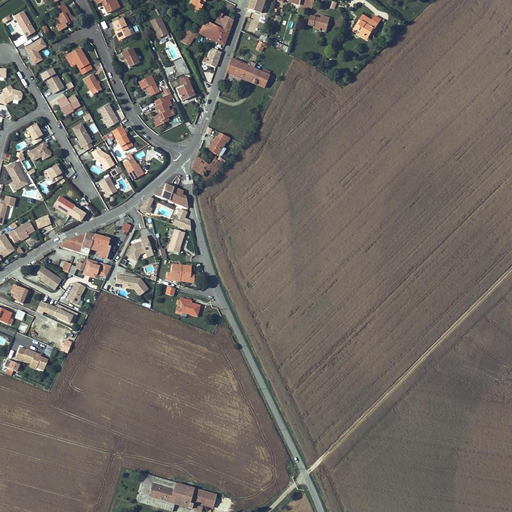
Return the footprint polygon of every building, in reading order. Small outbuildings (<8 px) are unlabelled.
[(114,0),(95,0),(97,4),(104,1),(106,5),(104,6),(108,13),(119,7),(116,1),(115,1),(114,0)] [(192,0),(193,1),(191,0),(188,6),(199,11),(202,5),(199,4),(200,0),(205,2),(205,0),(192,0)] [(251,0),(249,8),(248,11),(252,12),(253,10),(261,13),(263,9),(265,0),(251,0)] [(312,8),(314,0),(301,0),(300,4),(300,5),(299,7),(299,9),(303,10),(304,8),(305,5),(307,6),(312,8)] [(72,15),(65,3),(50,12),(60,31),(67,27),(66,24),(69,22),(69,23),(75,19),(73,15),(72,15)] [(24,11),(14,17),(26,37),(36,32),(24,11)] [(216,26),(228,33),(233,20),(232,19),(219,13),(214,22),(206,19),(205,21),(216,26)] [(254,14),(248,31),(254,33),(260,16),(254,14)] [(364,38),(367,40),(369,37),(371,33),(374,29),(375,30),(378,25),(363,15),(355,28),(359,30),(362,31),(359,35),(364,38)] [(315,26),(320,28),(319,30),(326,31),(330,18),(321,16),(320,18),(311,16),(308,25),(315,26)] [(149,22),(154,31),(155,31),(158,38),(167,34),(159,17),(149,22)] [(117,31),(121,40),(130,36),(126,27),(125,27),(122,19),(112,23),(116,32),(117,31)] [(210,39),(216,26),(205,21),(199,33),(210,39)] [(51,32),(46,24),(41,27),(46,35),(51,32)] [(210,39),(224,46),(228,33),(216,26),(210,39)] [(188,46),(196,33),(188,28),(181,41),(188,46)] [(260,39),(273,45),(274,42),(262,37),(262,36),(261,36),(260,39)] [(47,47),(42,38),(24,48),(34,65),(44,60),(39,51),(47,47)] [(268,45),(260,41),(256,49),(264,53),(268,45)] [(274,41),(274,42),(273,45),(287,52),(288,48),(274,41)] [(77,64),(83,74),(93,68),(81,47),(65,56),(72,67),(77,64)] [(127,62),(130,67),(139,63),(135,55),(132,48),(122,54),(125,60),(126,59),(127,62)] [(215,68),(222,52),(210,48),(206,58),(204,57),(202,62),(215,68)] [(174,62),(176,66),(184,63),(182,58),(174,62)] [(273,76),(268,74),(264,72),(259,70),(262,65),(256,62),(255,64),(249,61),(248,65),(232,58),(227,73),(265,88),(267,83),(270,84),(273,76)] [(176,66),(180,75),(184,73),(182,69),(186,67),(184,63),(176,66)] [(53,67),(40,74),(44,80),(45,80),(53,94),(65,87),(57,73),(56,74),(53,67)] [(101,90),(98,84),(97,82),(92,75),(84,80),(92,95),(101,90)] [(151,77),(138,82),(142,90),(146,88),(150,97),(159,93),(151,77)] [(195,95),(190,83),(177,89),(182,100),(195,95)] [(13,89),(11,85),(3,90),(6,94),(0,96),(0,102),(7,104),(16,99),(20,100),(23,98),(23,93),(22,91),(13,89)] [(65,96),(58,101),(66,116),(74,112),(73,111),(82,106),(76,96),(68,100),(65,96)] [(161,114),(153,117),(156,122),(158,126),(163,123),(162,120),(172,116),(170,111),(168,107),(172,105),(170,100),(166,101),(166,100),(160,102),(160,104),(155,106),(157,110),(159,109),(161,114)] [(99,110),(104,118),(108,125),(109,128),(119,123),(116,118),(115,118),(112,113),(113,112),(109,105),(99,110)] [(169,121),(172,127),(181,123),(178,117),(169,121)] [(44,135),(37,123),(27,129),(34,140),(32,141),(34,145),(43,140),(41,136),(44,135)] [(93,142),(83,123),(73,129),(80,141),(78,142),(82,149),(84,148),(86,151),(94,147),(92,143),(93,142)] [(128,138),(121,126),(112,131),(124,151),(131,147),(127,139),(128,138)] [(104,135),(108,145),(114,143),(110,133),(104,135)] [(226,142),(217,137),(209,149),(218,155),(226,142)] [(47,142),(29,153),(34,162),(43,156),(45,160),(52,156),(51,154),(53,153),(51,150),(49,151),(47,147),(49,146),(47,142)] [(100,147),(92,152),(97,161),(102,164),(106,170),(116,164),(110,155),(102,150),(100,147)] [(24,155),(23,151),(20,152),(18,152),(17,156),(19,157),(22,161),(26,159),(24,155)] [(144,175),(142,170),(140,171),(136,164),(131,155),(129,157),(130,159),(123,163),(134,181),(144,175)] [(206,183),(223,165),(216,160),(214,163),(213,162),(209,165),(197,156),(192,169),(204,177),(202,180),(206,183)] [(28,159),(24,162),(28,169),(32,166),(28,159)] [(17,161),(6,167),(14,182),(10,185),(14,192),(29,184),(17,161)] [(63,173),(57,164),(43,173),(48,181),(50,180),(53,184),(64,177),(62,173),(63,173)] [(93,165),(91,169),(100,173),(102,169),(93,165)] [(120,168),(111,173),(114,178),(121,174),(123,178),(125,177),(120,168)] [(110,176),(99,182),(108,198),(118,192),(110,176)] [(161,197),(188,208),(186,197),(182,196),(183,192),(167,185),(164,184),(161,186),(158,190),(154,194),(161,197)] [(2,194),(0,200),(0,223),(9,226),(14,207),(15,208),(17,198),(2,194)] [(76,205),(61,196),(55,205),(70,215),(76,205)] [(140,208),(144,212),(146,210),(150,205),(147,202),(140,208)] [(75,207),(71,214),(81,221),(86,213),(75,207)] [(179,210),(173,225),(190,231),(189,221),(184,219),(186,213),(179,210)] [(47,215),(34,220),(38,229),(51,224),(47,215)] [(29,222),(10,234),(15,243),(21,240),(22,241),(29,237),(29,235),(35,231),(29,222)] [(124,222),(120,230),(127,233),(131,225),(124,222)] [(179,249),(185,233),(175,230),(170,245),(179,249)] [(80,252),(88,255),(90,249),(94,235),(86,233),(85,235),(80,252)] [(110,239),(94,234),(94,235),(90,249),(98,252),(97,256),(106,259),(110,246),(108,246),(110,239)] [(5,235),(0,237),(0,261),(15,251),(5,235)] [(80,252),(85,235),(78,236),(75,238),(70,240),(64,243),(59,246),(80,252)] [(135,244),(132,245),(126,256),(136,261),(140,254),(146,252),(151,250),(146,236),(140,238),(141,242),(137,243),(137,245),(135,245),(135,244)] [(20,248),(15,251),(19,257),(24,254),(20,248)] [(54,257),(51,251),(43,257),(46,262),(54,257)] [(77,268),(71,266),(68,273),(73,275),(76,269),(82,271),(83,271),(86,261),(83,260),(82,264),(79,263),(77,268)] [(68,273),(71,266),(71,264),(65,262),(63,267),(61,266),(60,270),(68,273)] [(99,267),(90,264),(85,280),(93,284),(99,267)] [(195,276),(191,275),(191,266),(182,266),(172,265),(171,273),(167,273),(167,275),(166,280),(172,281),(172,278),(181,279),(188,280),(188,282),(194,283),(195,276)] [(41,267),(36,274),(42,277),(40,280),(54,290),(58,284),(55,283),(58,279),(41,267)] [(128,277),(117,275),(115,283),(122,284),(126,285),(126,287),(135,288),(140,296),(148,290),(140,280),(136,279),(136,280),(133,280),(128,279),(128,277)] [(75,282),(65,299),(80,307),(83,302),(80,300),(86,288),(75,282)] [(126,285),(122,284),(122,288),(134,290),(139,297),(140,296),(135,288),(126,287),(126,285)] [(28,291),(14,285),(11,292),(15,294),(16,294),(14,298),(17,299),(16,301),(23,304),(27,295),(28,291)] [(173,297),(175,289),(168,287),(166,294),(173,297)] [(197,317),(200,306),(192,304),(185,302),(186,300),(181,298),(177,311),(197,317)] [(70,327),(74,317),(41,302),(37,312),(70,327)] [(0,320),(7,323),(12,314),(0,308),(0,320)] [(22,320),(25,313),(19,310),(16,318),(22,320)] [(71,343),(53,335),(51,339),(57,342),(54,347),(67,353),(71,343)] [(22,359),(31,363),(37,366),(35,369),(43,372),(48,359),(40,355),(39,357),(37,356),(38,353),(27,348),(26,350),(20,347),(15,358),(22,361),(22,359)] [(7,359),(4,366),(18,372),(21,365),(7,359)] [(139,502),(145,504),(153,477),(146,475),(139,502)] [(213,508),(216,495),(171,482),(153,477),(145,504),(172,511),(174,504),(201,511),(203,505),(213,508)]
